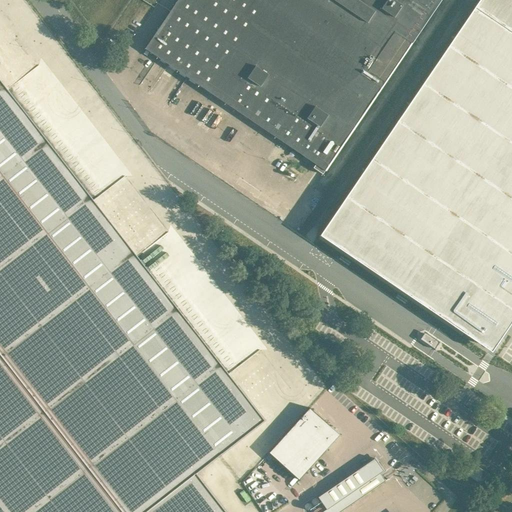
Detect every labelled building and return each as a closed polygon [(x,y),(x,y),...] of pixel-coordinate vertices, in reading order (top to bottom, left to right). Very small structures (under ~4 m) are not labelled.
[(178,0),(146,48),(304,156),(301,159),(310,165),(312,161),(316,164),(314,168),(323,174),(326,171),(418,35),(441,0),(178,0)] [(511,0),(480,0),(321,236),(464,333),(466,330),(491,347),(508,321),(511,324),(511,323),(511,0)] [(0,511),(226,511),(197,474),(265,421),(0,79),(0,511)] [(161,187),(166,184),(161,175),(155,178),(161,187)] [(440,342),(428,334),(422,341),(435,350),(440,342)] [(287,375),(302,367),(297,357),(281,365),(287,375)] [(310,408),(297,422),(327,450),(329,448),(328,448),(340,435),(333,428),(331,426),(311,408),(310,408)] [(297,422),(283,437),(313,465),(326,450),(327,450),(297,422)] [(283,437),(269,453),(270,453),(299,480),(313,465),(283,437)] [(375,458),(362,468),(319,497),(327,508),(322,511),(340,511),(386,481),(380,473),(384,471),(375,458)] [(474,463),(467,472),(480,483),(488,474),(474,463)]
